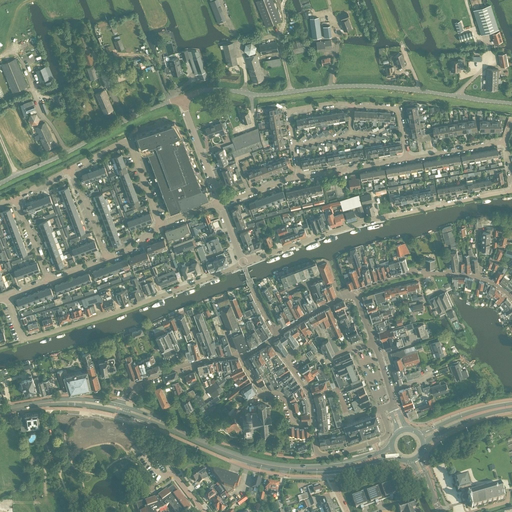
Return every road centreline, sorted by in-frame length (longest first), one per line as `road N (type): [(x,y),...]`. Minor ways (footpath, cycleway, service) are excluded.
road 1 (tertiary): [(511,103),(356,85),(181,97)]
road 2 (residential): [(243,262),(23,341),(7,296)]
road 3 (residential): [(243,262),(373,220),(511,190)]
road 4 (residential): [(299,177),(289,117),(295,110),(395,107),(407,158)]
road 5 (primary): [(182,433),(280,467),(349,465),(392,451)]
road 6 (tertiary): [(181,97),(0,183)]
road 7 (residential): [(511,300),(479,277),(443,273),(395,276),(353,296)]
road 8 (residential): [(240,355),(147,377),(128,389),(121,406)]
road 9 (residential): [(314,422),(316,451),(324,456),(385,437),(381,409)]
road 10 (residential): [(350,348),(325,358),(347,415),(381,409)]
